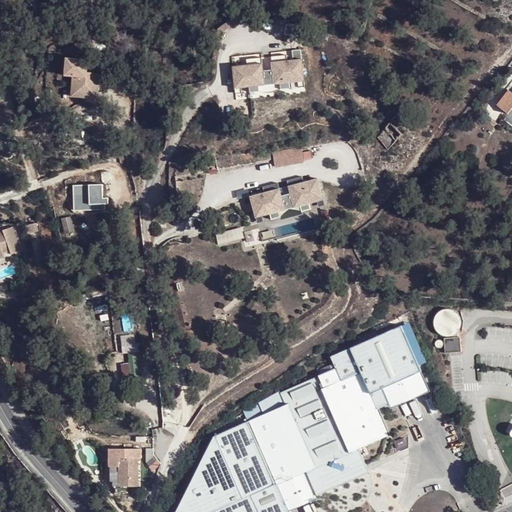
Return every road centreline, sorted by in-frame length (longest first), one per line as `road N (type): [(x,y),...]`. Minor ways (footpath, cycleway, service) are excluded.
road 1 (track): [(176,443),(357,307),(344,233),(511,46)]
road 2 (residential): [(147,511),(187,407),(147,243)]
road 3 (unclassified): [(0,409),(83,511)]
